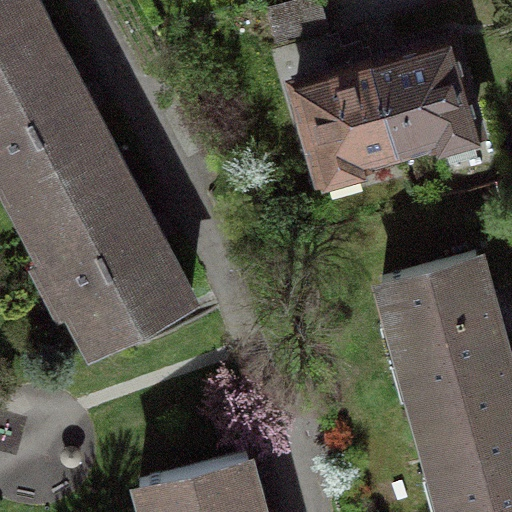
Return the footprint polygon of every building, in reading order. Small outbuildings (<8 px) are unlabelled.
[(36,0),(0,0),(0,57),(53,30),(36,0)] [(322,9),(319,0),(293,0),(269,7),(278,38),(326,24),(322,9)] [(87,96),(53,30),(0,57),(0,167),(24,212),(121,161),(87,96)] [(475,122),(450,35),(388,53),(373,58),(398,145),(475,122)] [(398,145),(373,58),(357,62),(296,80),(321,167),(398,145)] [(156,227),(121,161),(24,212),(93,344),(190,293),(156,227)] [(383,274),(426,429),(511,404),(511,379),(498,327),(476,248),(383,274)] [(511,511),(511,404),(426,429),(448,511),(511,511)] [(263,511),(246,448),(140,476),(149,511),(263,511)]
